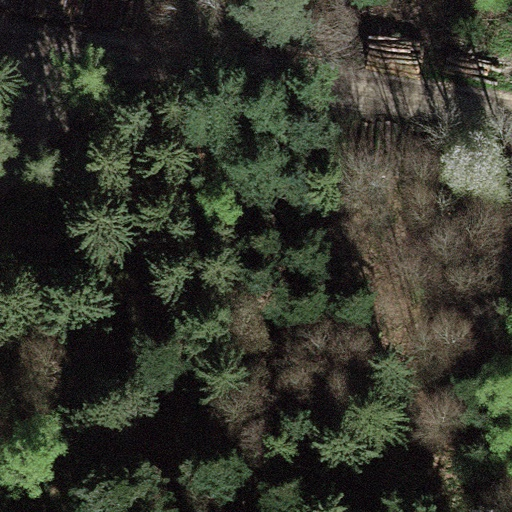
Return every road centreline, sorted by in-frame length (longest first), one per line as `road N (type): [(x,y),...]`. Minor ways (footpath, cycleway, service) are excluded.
road 1 (track): [(0,35),(511,111)]
road 2 (track): [(54,44),(41,106),(0,173)]
